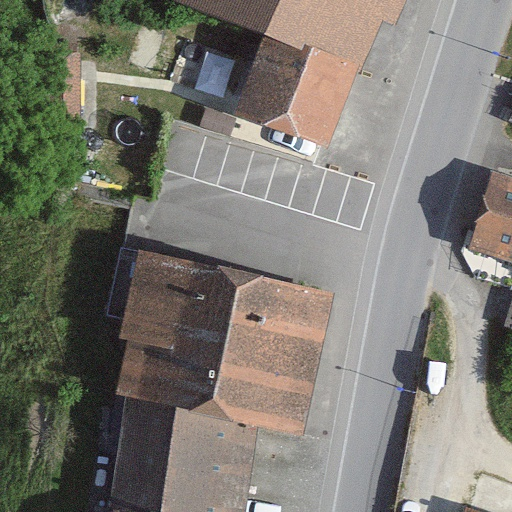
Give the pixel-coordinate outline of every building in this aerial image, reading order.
[(185,0),(288,48),(260,111),(327,148),(382,22),(395,26),(406,0),(185,0)] [(479,250),(511,261),(511,180),(504,178),(479,250)] [(163,252),(146,400),(258,425),(303,435),(333,293),(288,280),(289,266),(163,252)] [(247,511),(258,425),(146,400),(134,511),(247,511)] [(467,511),(511,511),(511,509),(472,498),(467,511)]
